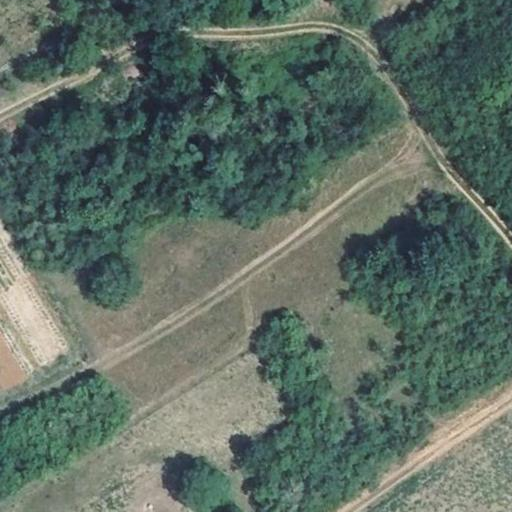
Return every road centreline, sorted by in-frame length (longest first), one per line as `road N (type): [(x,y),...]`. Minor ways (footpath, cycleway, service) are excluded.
road 1 (track): [(373,38),(450,168),(511,237)]
road 2 (track): [(511,397),(345,511)]
